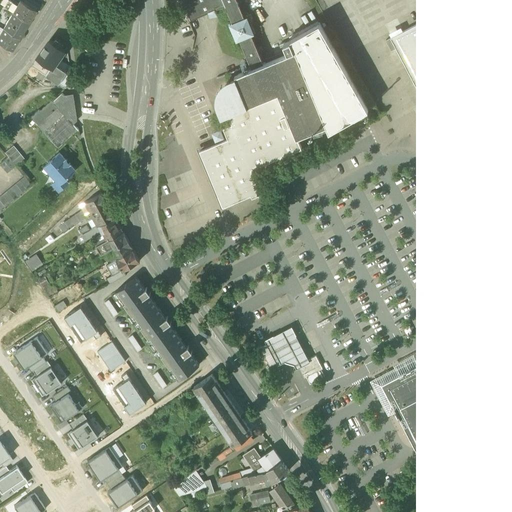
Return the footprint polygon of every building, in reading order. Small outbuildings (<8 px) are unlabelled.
[(8,0),(4,7),(13,12),(17,5),(9,0),(8,0)] [(222,0),(182,0),(191,21),(225,6),(222,0)] [(238,0),(224,0),(234,22),(231,23),(238,38),(240,38),(252,68),(264,63),(251,33),(253,32),(247,17),(245,18),(238,0)] [(511,0),(464,0),(428,19),(461,83),(511,56),(511,0)] [(20,1),(17,5),(13,12),(29,22),(36,10),(20,1)] [(19,37),(29,22),(13,12),(4,28),(19,37)] [(424,102),(461,83),(428,19),(404,32),(391,38),(397,49),(424,102)] [(291,39),(296,50),(327,124),(330,131),(369,109),(320,22),(291,38),(291,39)] [(391,38),(404,32),(401,27),(389,33),(391,38)] [(19,37),(4,28),(0,34),(0,42),(12,49),(19,37)] [(392,51),(397,49),(391,38),(386,41),(386,42),(392,51)] [(47,75),(59,83),(67,72),(56,64),(61,58),(66,50),(51,39),(38,58),(52,68),(47,75)] [(288,53),(296,50),(291,39),(283,43),(288,53)] [(232,77),(233,79),(234,81),(238,80),(248,104),(279,91),(297,136),(327,124),(296,50),(288,53),(264,63),(252,68),(245,71),(243,67),(230,72),(232,77)] [(511,56),(461,83),(424,102),(417,106),(451,171),(454,178),(455,179),(462,175),(511,148),(511,56)] [(61,58),(56,64),(67,72),(70,68),(71,65),(61,58)] [(59,83),(65,87),(72,78),(70,67),(70,68),(67,72),(59,83)] [(231,79),(233,79),(232,77),(227,78),(225,80),(223,82),(221,84),(219,86),(218,90),(217,93),(216,96),(216,99),(217,103),(218,106),(222,116),(228,113),(227,109),(224,111),(223,109),(225,109),(223,104),(222,101),(221,98),(223,91),(224,88),(226,86),(229,84),(232,83),(233,82),(231,79)] [(224,111),(227,109),(244,102),(245,105),(248,104),(238,80),(234,81),(233,79),(231,79),(233,82),(232,83),(229,84),(226,86),(224,88),(223,91),(221,98),(222,101),(223,104),(225,109),(223,109),(224,111)] [(279,91),(248,104),(245,105),(244,102),(227,109),(228,113),(233,123),(224,127),(227,136),(228,138),(223,140),(222,138),(221,135),(224,134),(222,131),(220,131),(219,129),(215,131),(216,133),(214,134),(215,138),(217,137),(218,139),(219,142),(200,149),(224,206),(252,194),(253,196),(262,193),(252,168),(302,148),(297,136),(279,91)] [(56,145),(59,148),(79,130),(74,124),(73,123),(75,120),(72,98),(70,99),(68,99),(64,95),(63,93),(54,101),(53,100),(40,111),(39,110),(31,117),(56,145)] [(73,123),(74,124),(78,120),(74,94),(64,95),(68,99),(70,99),(72,98),(75,120),(73,123)] [(219,142),(218,139),(197,148),(222,209),(253,196),(252,194),(224,206),(200,149),(219,142)] [(7,155),(9,157),(16,166),(24,159),(14,146),(5,153),(7,155)] [(60,183),(64,187),(69,183),(65,180),(76,170),(69,163),(68,163),(66,161),(67,160),(60,152),(48,163),(54,169),(52,171),(59,178),(62,182),(60,183)] [(0,164),(7,173),(16,166),(9,157),(0,164)] [(454,178),(451,171),(449,177),(448,181),(459,184),(460,180),(462,175),(455,179),(454,178)] [(448,181),(449,177),(439,175),(432,173),(431,177),(438,179),(446,183),(459,187),(466,188),(475,190),(476,187),(467,183),(460,180),(459,184),(448,181)] [(0,196),(0,211),(32,185),(25,177),(0,196)] [(60,191),(64,187),(60,183),(62,182),(59,178),(53,184),(60,191)] [(305,182),(309,192),(319,187),(315,178),(305,182)] [(86,202),(86,203),(92,214),(109,205),(103,193),(86,202)] [(88,217),(92,214),(86,203),(81,206),(84,210),(60,226),(64,233),(86,218),(88,217)] [(109,205),(92,214),(94,217),(99,226),(116,216),(109,205)] [(116,216),(99,226),(102,231),(103,233),(120,223),(116,216)] [(94,217),(88,220),(93,229),(99,226),(94,217)] [(106,238),(107,240),(109,239),(124,231),(120,223),(103,233),(106,238)] [(81,229),(84,234),(91,230),(88,225),(81,229)] [(85,240),(102,231),(99,226),(93,229),(91,230),(84,234),(82,235),(85,240)] [(387,415),(394,411),(391,404),(389,402),(388,403),(379,386),(381,385),(380,384),(381,383),(380,381),(397,373),(398,375),(409,369),(417,365),(416,363),(432,354),(433,356),(444,350),(443,349),(450,345),(451,347),(461,341),(460,339),(468,335),(469,337),(479,332),(478,330),(485,326),(486,328),(511,314),(511,289),(511,290),(503,274),(505,273),(502,268),(499,263),(497,264),(489,247),(491,246),(490,245),(491,244),(490,242),(498,238),(499,240),(508,235),(504,228),(478,241),(505,293),(493,299),(500,311),(368,380),(387,415)] [(124,231),(109,239),(114,248),(129,240),(124,231)] [(103,233),(96,237),(99,242),(106,238),(103,233)] [(511,233),(508,235),(499,240),(498,238),(490,242),(491,244),(490,245),(491,246),(489,247),(497,264),(499,263),(502,268),(505,273),(503,274),(511,290),(511,289),(511,233)] [(92,245),(94,248),(96,246),(103,243),(107,240),(106,238),(99,242),(92,245)] [(112,249),(114,248),(109,239),(107,240),(103,243),(96,246),(101,255),(112,249)] [(112,261),(117,258),(134,249),(129,240),(114,248),(116,251),(108,255),(112,261)] [(140,260),(134,249),(117,258),(120,264),(124,270),(140,260)] [(34,257),(40,265),(43,263),(37,255),(34,257)] [(27,262),(33,270),(40,265),(34,257),(27,262)] [(113,276),(124,270),(117,258),(112,261),(106,264),(113,276)] [(45,276),(38,279),(42,287),(50,283),(45,276)] [(116,291),(137,321),(158,306),(149,294),(151,293),(147,287),(145,288),(137,276),(116,291)] [(54,294),(48,284),(43,288),(49,297),(54,294)] [(109,299),(105,303),(115,317),(120,314),(109,299)] [(55,306),(59,312),(68,307),(64,300),(55,306)] [(85,347),(97,339),(102,335),(81,305),(65,317),(85,347)] [(137,321),(158,350),(179,335),(170,323),(172,322),(168,316),(166,317),(158,306),(137,321)] [(448,511),(511,511),(511,501),(511,500),(511,314),(486,328),(485,326),(478,330),(479,332),(469,337),(468,335),(460,339),(461,341),(451,347),(450,345),(443,349),(444,350),(433,356),(432,354),(416,363),(417,365),(409,369),(398,375),(397,373),(380,381),(381,383),(380,384),(381,385),(379,386),(388,403),(389,402),(391,404),(394,411),(448,511)] [(404,336),(420,328),(416,319),(399,327),(404,336)] [(278,365),(285,361),(295,364),(297,369),(299,367),(310,362),(309,359),(292,326),(265,340),(267,343),(277,362),(278,365)] [(44,332),(38,337),(49,352),(55,348),(44,332)] [(133,334),(128,338),(139,352),(143,349),(133,334)] [(105,340),(102,335),(97,339),(100,344),(105,340)] [(187,347),(179,335),(158,350),(179,379),(200,364),(191,352),(193,351),(189,345),(187,347)] [(25,369),(29,366),(44,356),(49,353),(49,352),(38,337),(17,351),(23,361),(21,362),(25,369)] [(104,361),(119,351),(113,341),(98,351),(104,361)] [(277,362),(279,361),(269,342),(267,343),(257,349),(261,358),(265,356),(270,366),(277,362)] [(14,352),(21,362),(23,361),(17,351),(14,352)] [(119,351),(104,361),(111,371),(126,361),(119,351)] [(29,366),(32,371),(33,370),(47,361),(44,356),(29,366)] [(298,365),(299,367),(305,377),(307,376),(310,383),(323,377),(319,370),(323,368),(316,356),(309,359),(298,365)] [(33,370),(37,376),(52,366),(48,360),(47,361),(33,370)] [(52,366),(37,376),(32,379),(43,395),(63,382),(52,366)] [(158,371),(154,374),(164,389),(168,386),(158,371)] [(122,376),(125,381),(130,378),(127,372),(122,376)] [(194,387),(203,401),(222,388),(213,374),(194,387)] [(147,402),(130,378),(125,381),(114,389),(130,413),(147,402)] [(53,396),(56,401),(69,393),(71,391),(68,386),(53,396)] [(252,432),(222,388),(203,401),(234,445),(239,442),(249,434),(252,432)] [(50,406),(61,422),(83,407),(79,402),(76,404),(69,393),(56,401),(50,406)] [(70,424),(73,429),(88,419),(84,414),(70,424)] [(79,449),(99,435),(88,419),(73,429),(68,432),(79,449)] [(239,442),(242,447),(253,440),(249,434),(239,442)] [(0,462),(10,455),(0,440),(0,462)] [(234,445),(237,450),(242,447),(239,442),(234,445)] [(116,443),(111,447),(118,458),(124,454),(116,443)] [(111,447),(110,446),(88,461),(96,474),(99,472),(103,479),(104,478),(119,468),(120,468),(121,467),(116,460),(119,458),(118,458),(111,447)] [(233,450),(231,448),(218,456),(221,461),(227,457),(226,455),(233,450)] [(245,455),(254,468),(257,467),(256,464),(262,461),(259,458),(260,457),(254,448),(245,455)] [(259,458),(262,461),(264,465),(268,469),(282,460),(274,448),(260,457),(259,458)] [(13,460),(10,455),(0,462),(3,467),(6,465),(13,460)] [(282,460),(268,469),(275,481),(289,471),(282,460)] [(257,472),(261,472),(258,468),(264,465),(262,461),(256,464),(257,467),(254,468),(240,472),(242,477),(249,475),(257,472)] [(3,467),(0,469),(0,476),(9,470),(6,465),(3,467)] [(0,476),(0,490),(1,492),(10,486),(24,476),(17,465),(9,470),(0,476)] [(122,473),(119,468),(104,478),(108,483),(122,473)] [(269,485),(275,481),(268,469),(266,471),(261,472),(257,472),(249,475),(251,483),(258,481),(265,480),(269,485)] [(175,488),(180,495),(207,487),(205,482),(204,481),(196,470),(185,477),(177,485),(175,488)] [(219,478),(221,483),(242,477),(240,472),(219,478)] [(122,473),(108,483),(112,489),(126,479),(122,473)] [(108,491),(119,507),(143,490),(133,475),(126,479),(112,489),(108,491)] [(242,477),(244,485),(251,483),(249,475),(242,477)] [(10,486),(13,492),(28,482),(24,476),(10,486)] [(244,485),(242,477),(221,483),(222,489),(232,486),(233,489),(244,485)] [(205,482),(207,487),(209,494),(215,492),(211,479),(204,481),(205,482)] [(270,491),(281,506),(286,505),(294,504),(280,484),(270,491)] [(250,495),(252,500),(259,498),(270,496),(269,491),(250,495)] [(40,511),(46,508),(35,492),(14,506),(18,511),(40,511)] [(147,495),(132,505),(135,510),(150,500),(147,495)] [(132,511),(151,511),(156,508),(150,500),(135,510),(132,511)] [(289,510),(289,511),(310,511),(311,511),(306,502),(295,507),(289,510)]
